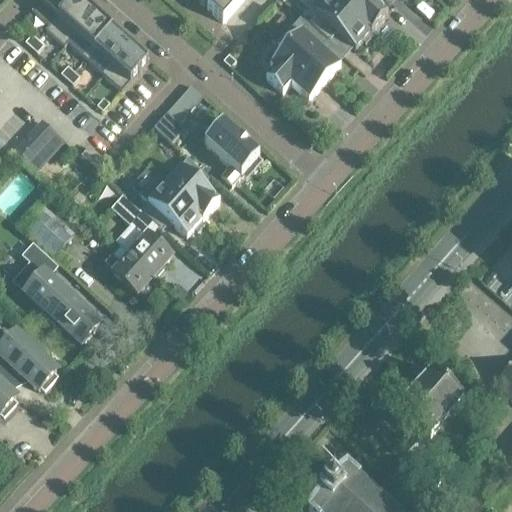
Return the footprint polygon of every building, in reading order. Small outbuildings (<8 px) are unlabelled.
[(73,0),(46,0),(32,16),(48,31),(45,34),(46,35),(75,2),(73,0)] [(193,0),(206,11),(215,0),(193,0)] [(215,0),(206,11),(223,25),(244,0),(215,0)] [(330,47),(338,39),(355,54),(362,45),(365,48),(372,40),(369,37),(370,37),(329,0),(319,0),(308,12),(315,18),(308,27),(330,47)] [(329,0),(370,37),(371,37),(388,19),(370,3),(372,0),(329,0)] [(75,2),(46,35),(63,51),(93,18),(75,2)] [(67,48),(68,48),(85,63),(111,34),(93,18),(63,51),(64,52),(67,48)] [(284,53),(324,88),(340,70),(323,55),(330,47),(308,27),(301,20),(277,47),(284,53)] [(111,34),(85,63),(102,79),(129,50),(111,34)] [(31,51),(38,44),(32,38),(25,46),(31,51)] [(44,49),(38,44),(31,51),(37,57),(44,49)] [(129,50),(102,79),(121,96),(148,66),(129,50)] [(265,82),(282,98),(290,89),(308,105),(324,88),(284,53),(269,70),(273,74),(265,82)] [(67,83),(73,76),(67,70),(61,78),(67,83)] [(79,81),(73,76),(67,83),(73,89),(79,81)] [(192,88),(155,128),(175,145),(211,106),(192,88)] [(103,102),(96,110),(103,115),(109,108),(103,102)] [(29,168),(56,140),(41,126),(14,154),(29,168)] [(222,128),(204,148),(229,171),(220,181),(232,191),(259,161),(249,152),(240,143),(240,144),(222,128)] [(81,159),(95,172),(98,170),(103,164),(103,163),(89,151),(86,154),(81,159)] [(219,207),(201,191),(209,182),(187,163),(164,189),(202,225),(203,225),(219,207)] [(119,197),(91,171),(79,185),(107,210),(111,205),(119,197)] [(202,225),(164,189),(157,182),(141,201),(148,207),(140,216),(156,230),(161,235),(169,226),(187,242),(202,225)] [(117,246),(157,280),(165,271),(163,270),(172,260),(148,239),(156,230),(140,216),(119,197),(111,205),(115,209),(111,214),(130,231),(117,246)] [(52,263),(58,256),(71,241),(36,210),(23,224),(17,231),(52,263)] [(147,291),(157,280),(117,246),(116,247),(130,260),(122,268),(112,259),(105,267),(115,276),(113,277),(137,299),(146,289),(147,291)] [(14,286),(26,297),(45,315),(42,318),(61,335),(64,332),(81,348),(99,328),(47,281),(55,271),(33,250),(23,260),(31,267),(25,274),(14,286)] [(0,360),(1,361),(0,362),(0,380),(17,397),(28,385),(42,398),(56,381),(53,379),(56,376),(15,338),(0,354),(0,360)] [(511,368),(495,387),(511,401),(511,450),(510,453),(511,455),(511,368)] [(409,422),(406,425),(401,430),(417,444),(424,436),(430,440),(462,404),(430,375),(398,412),(409,422)] [(0,419),(2,417),(5,420),(16,408),(13,405),(16,402),(14,400),(17,397),(0,380),(0,419)] [(389,511),(371,495),(355,481),(356,480),(346,471),(333,485),(330,483),(324,490),(317,497),(320,499),(308,511),(389,511)]
